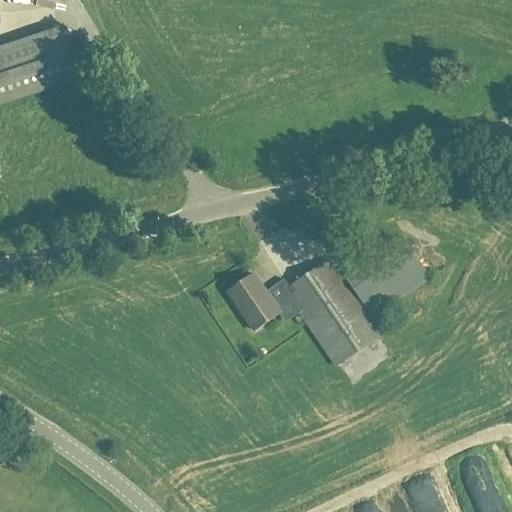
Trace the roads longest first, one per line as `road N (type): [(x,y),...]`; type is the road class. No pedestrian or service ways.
road 1 (unclassified): [(0,266),(349,181),(511,128)]
road 2 (unknown): [(201,217),(72,0)]
road 3 (unknown): [(319,511),(500,429),(511,431)]
road 4 (tertiary): [(150,511),(69,438),(0,393)]
